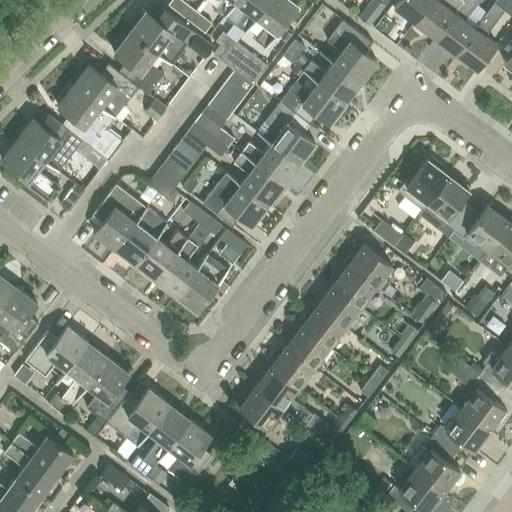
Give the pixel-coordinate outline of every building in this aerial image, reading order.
[(189,19),(196,10),(182,0),(170,0),(168,3),(189,19)] [(219,0),(214,8),(224,15),(235,0),(219,0)] [(267,0),(235,0),(224,15),(244,31),(255,16),(267,0)] [(291,0),(267,0),(255,16),(266,24),(255,39),(265,46),(297,4),(291,0)] [(430,0),(397,0),(393,5),(414,21),(430,0)] [(430,0),(414,21),(435,37),(462,0),(430,0)] [(462,0),(435,37),(444,44),(444,47),(445,49),(447,51),(450,51),(453,51),(455,52),(475,27),(464,19),(478,0),(462,0)] [(511,0),(494,0),(475,27),(455,52),(476,68),(495,43),(484,34),(503,9),(511,15),(511,0)] [(360,14),(358,16),(369,25),(377,14),(366,6),(360,14)] [(143,8),(127,29),(155,50),(154,50),(172,63),(187,44),(195,32),(165,9),(157,19),(154,17),(143,8)] [(196,10),(189,19),(205,32),(212,22),(196,10)] [(333,60),(361,81),(377,60),(361,48),(368,39),(342,19),(327,38),(341,49),(333,60)] [(127,29),(112,50),(123,59),(115,68),(138,86),(146,91),(147,93),(163,72),(161,70),(147,60),(154,50),(155,50),(127,29)] [(221,43),(213,53),(223,61),(238,42),(236,40),(226,33),(222,30),(215,39),(221,43)] [(304,44),(295,38),(283,54),(292,60),(304,44)] [(238,42),(223,61),(234,69),(253,83),(267,64),(238,42)] [(361,81),(333,60),(325,70),(311,59),(303,69),(318,80),(345,101),(361,81)] [(138,86),(115,68),(106,62),(99,71),(87,62),(71,84),(114,117),(138,86)] [(234,69),(228,77),(247,92),(253,83),(234,69)] [(247,92),(228,77),(221,86),(240,101),(247,92)] [(263,80),(259,84),(271,93),(274,89),(263,80)] [(295,80),(280,100),(304,118),(312,108),(317,112),(329,122),(345,101),(318,80),(310,91),(295,80)] [(114,117),(71,84),(56,104),(67,113),(60,124),(80,139),(107,159),(123,139),(107,127),(114,117)] [(240,101),(221,86),(214,95),(233,109),(240,101)] [(214,95),(207,104),(226,118),(233,109),(214,95)] [(155,119),(165,106),(154,97),(144,110),(155,119)] [(280,100),(256,131),(270,142),(271,141),(298,163),(315,141),(302,132),(297,127),(304,118),(280,100)] [(201,113),(220,127),(226,118),(207,104),(201,113)] [(220,127),(201,113),(194,122),(213,136),(220,127)] [(80,139),(60,124),(49,116),(42,126),(31,117),(15,138),(43,159),(57,170),(80,139)] [(213,136),(194,122),(187,130),(206,145),(213,136)] [(135,126),(129,139),(141,144),(147,131),(135,126)] [(234,138),(220,127),(213,136),(227,147),(234,138)] [(180,139),(199,154),(206,145),(187,130),(180,139)] [(220,156),(227,147),(213,136),(206,145),(220,156)] [(43,159),(15,138),(0,158),(26,179),(24,182),(49,201),(59,188),(35,170),(43,159)] [(199,154),(180,139),(174,148),(192,162),(199,154)] [(248,141),(241,151),(283,183),(298,163),(271,141),(270,142),(263,152),(248,141)] [(192,162),(174,148),(167,157),(185,171),(192,162)] [(241,151),(233,160),(248,171),(240,182),(267,203),(270,205),(280,193),(277,191),(283,183),(241,151)] [(167,157),(160,166),(179,180),(185,171),(167,157)] [(403,183),(397,189),(404,195),(420,208),(425,202),(426,203),(427,202),(448,174),(427,158),(409,182),(405,179),(403,183)] [(160,166),(153,175),(172,189),(173,188),(179,180),(160,166)] [(218,182),(203,201),(227,220),(234,210),(240,215),(252,224),(267,203),(240,182),(226,171),(218,182)] [(427,202),(426,203),(436,211),(434,214),(442,220),(444,216),(445,217),(442,221),(452,229),(453,230),(471,207),(460,198),(467,189),(448,174),(427,202)] [(156,191),(170,201),(177,191),(173,188),(172,189),(153,175),(147,183),(146,184),(156,191)] [(197,182),(189,176),(181,186),(188,192),(197,182)] [(69,210),(84,190),(74,182),(58,203),(69,210)] [(113,247),(145,205),(114,182),(91,212),(102,220),(93,232),(113,247)] [(197,221),(205,211),(189,199),(181,208),(197,221)] [(471,207),(453,230),(463,237),(467,232),(487,247),(508,220),(487,204),(480,214),(471,207)] [(113,247),(133,263),(155,235),(166,221),(154,212),(145,205),(113,247)] [(221,224),(205,211),(197,221),(214,233),(221,224)] [(381,219),(372,229),(393,245),(401,234),(381,219)] [(511,223),(508,220),(487,247),(507,262),(502,268),(503,269),(511,275),(511,223)] [(245,242),(225,227),(218,237),(238,252),(245,242)] [(165,243),(155,235),(133,263),(154,278),(186,236),(176,229),(165,243)] [(413,241),(402,233),(393,246),(403,254),(413,241)] [(186,236),(154,278),(174,294),(206,252),(206,251),(195,266),(185,258),(196,244),(186,236)] [(351,251),(343,261),(346,264),(374,286),(375,284),(383,290),(389,282),(381,276),(390,265),(362,243),(359,247),(354,253),(351,251)] [(228,268),(206,252),(174,294),(196,310),(228,268)] [(336,271),(328,281),(331,284),(359,305),(374,286),(346,264),(344,266),(339,273),(336,271)] [(449,271),(441,281),(455,292),(463,282),(449,271)] [(0,306),(16,286),(0,273),(0,306)] [(446,293),(426,277),(417,287),(438,303),(446,293)] [(511,277),(502,291),(510,296),(511,293),(511,277)] [(321,291),(313,301),(316,304),(343,325),(359,305),(331,284),(329,287),(324,293),(321,291)] [(16,286),(0,306),(0,339),(15,350),(33,326),(25,319),(29,314),(38,302),(16,286)] [(438,305),(426,295),(411,314),(423,324),(438,305)] [(463,305),(462,306),(476,316),(483,305),(470,296),(463,305)] [(455,306),(447,300),(425,329),(434,335),(455,306)] [(305,311),(298,321),(301,324),(300,324),(328,346),(343,325),(316,304),(314,307),(309,313),(305,311)] [(65,368),(87,340),(65,324),(53,340),(44,334),(25,359),(45,374),(55,361),(65,368)] [(290,331),(282,341),(286,344),(285,344),(313,366),(328,346),(300,324),(299,327),(293,334),(290,331)] [(410,324),(400,337),(408,343),(417,330),(410,324)] [(408,343),(400,337),(390,349),(398,356),(408,343)] [(55,392),(48,401),(64,414),(72,404),(77,398),(86,384),(87,383),(107,356),(87,340),(65,368),(75,376),(66,389),(61,396),(55,392)] [(275,351),(267,361),(270,364),(298,386),(313,366),(285,344),(283,347),(278,354),(275,351)] [(469,364),(468,365),(470,367),(478,373),(501,390),(501,389),(509,379),(511,381),(511,349),(507,346),(500,355),(492,348),(483,359),(483,360),(486,362),(483,365),(473,358),(469,364)] [(87,383),(86,384),(86,385),(96,392),(86,405),(106,420),(125,396),(116,389),(120,383),(128,372),(107,356),(87,383)] [(260,371),(252,381),(255,384),(255,385),(283,406),(305,423),(312,413),(290,396),(298,386),(270,364),(263,374),(260,371)] [(369,377),(377,382),(387,370),(379,364),(369,377)] [(468,397),(461,406),(489,428),(497,418),(500,420),(508,410),(505,407),(494,399),(501,390),(478,373),(472,380),(468,385),(462,393),(468,397)] [(377,382),(369,377),(359,390),(367,396),(377,382)] [(244,392),(236,402),(239,405),(267,427),(283,406),(255,385),(252,388),(247,395),(244,392)] [(125,396),(106,420),(126,435),(136,443),(146,430),(148,428),(168,402),(147,386),(139,397),(134,403),(125,396)] [(137,454),(130,463),(146,476),(147,475),(151,469),(154,465),(158,460),(168,447),(167,446),(169,445),(189,418),(168,402),(148,428),(146,430),(157,438),(143,457),(142,458),(137,454)] [(348,404),(339,417),(346,422),(356,410),(348,404)] [(440,423),(432,433),(455,451),(462,441),(473,449),(476,451),(484,441),(481,438),(489,428),(461,406),(445,427),(440,423)] [(364,411),(356,422),(366,430),(375,419),(364,411)] [(103,421),(96,415),(85,429),(92,434),(103,421)] [(346,422),(339,417),(329,430),(336,436),(346,422)] [(169,445),(167,446),(168,447),(178,454),(168,467),(188,483),(211,453),(200,445),(209,433),(189,418),(169,445)] [(354,423),(349,430),(355,435),(361,427),(354,423)] [(12,441),(57,474),(73,453),(59,443),(67,433),(60,428),(53,438),(46,433),(37,446),(18,432),(12,441)] [(422,457),(414,467),(443,489),(450,479),(454,481),(461,472),(458,469),(447,461),(455,451),(432,433),(425,443),(423,441),(415,452),(422,457)] [(57,474),(12,441),(4,451),(23,465),(15,476),(41,495),(57,474)] [(307,474),(315,463),(294,448),(287,458),(307,474)] [(109,462),(99,474),(120,489),(129,477),(109,462)] [(166,472),(155,464),(147,475),(157,483),(166,472)] [(394,484),(386,495),(392,500),(408,511),(409,511),(417,501),(428,509),(431,511),(438,501),(435,499),(443,489),(414,467),(413,469),(399,487),(394,484)] [(393,483),(381,474),(373,485),(385,494),(393,483)] [(0,482),(0,497),(20,511),(29,511),(41,495),(15,476),(7,487),(0,482)] [(20,511),(0,497),(0,511),(20,511)] [(125,511),(112,502),(105,511),(150,511),(140,504),(133,511),(125,511)]
